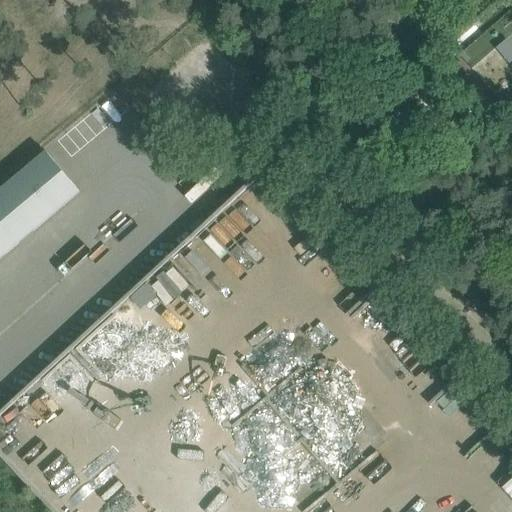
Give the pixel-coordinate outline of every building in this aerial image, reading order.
[(511,49),(502,40),(473,71),(511,107),(511,49)] [(0,259),(80,192),(46,152),(0,190),(0,259)] [(151,171),(132,187),(154,214),(173,198),(151,171)] [(166,303),(188,284),(172,266),(150,286),(166,303)] [(511,472),(498,485),(511,499),(511,472)]
